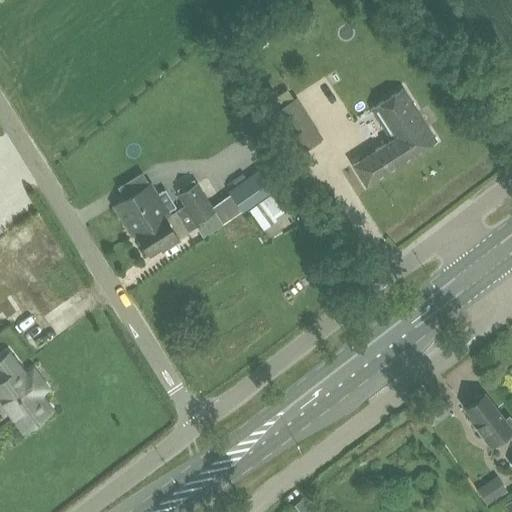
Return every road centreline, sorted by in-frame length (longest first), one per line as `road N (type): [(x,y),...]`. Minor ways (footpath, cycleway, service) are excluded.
road 1 (primary): [(166,511),(493,261)]
road 2 (unclassified): [(196,424),(0,108)]
road 3 (unclassified): [(511,307),(245,511)]
road 4 (unclassified): [(196,424),(460,222)]
road 5 (unclassified): [(83,511),(196,424)]
